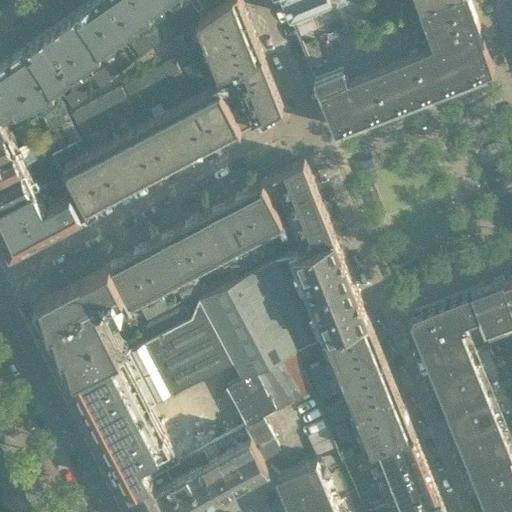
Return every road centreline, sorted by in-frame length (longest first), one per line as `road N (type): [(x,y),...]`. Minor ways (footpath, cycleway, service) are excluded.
road 1 (residential): [(307,113),(468,511)]
road 2 (residential): [(307,113),(0,281)]
road 3 (tertiary): [(105,511),(0,302)]
road 4 (residential): [(262,0),(307,113)]
